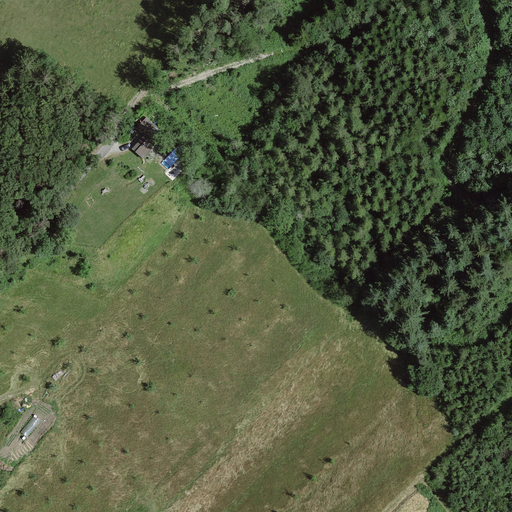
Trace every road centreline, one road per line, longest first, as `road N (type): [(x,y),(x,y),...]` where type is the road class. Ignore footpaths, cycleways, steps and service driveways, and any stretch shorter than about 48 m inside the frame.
road 1 (track): [(481,0),(485,83),(449,178),(481,205),(511,190)]
road 2 (track): [(511,386),(387,511)]
